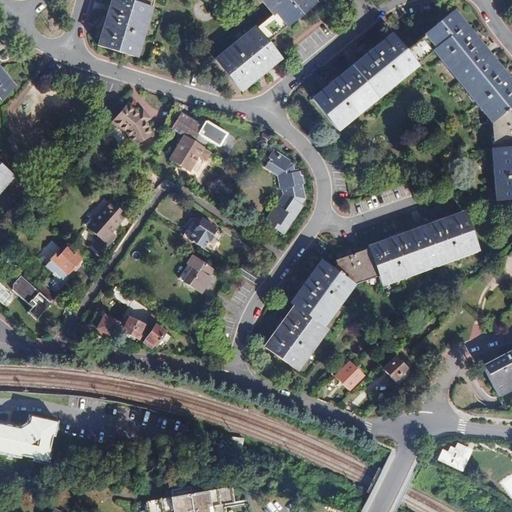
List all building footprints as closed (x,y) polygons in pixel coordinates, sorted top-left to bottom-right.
[(260,0),(267,8),(271,4),(277,12),(273,15),(256,29),(248,36),(250,39),(246,43),(241,38),(221,54),(226,59),(218,65),(239,91),(280,58),(267,42),(285,27),(286,28),(315,3),(312,0),(110,0),(97,46),(129,56),(131,47),(138,49),(146,24),(139,22),(141,16),(145,17),(148,7),(151,8),(153,0),(260,0)] [(267,8),(273,15),(277,12),(271,4),(267,8)] [(151,8),(148,7),(145,17),(141,16),(139,22),(146,24),(151,8)] [(502,190),(503,200),(508,199),(509,211),(511,210),(511,107),(511,106),(511,104),(511,83),(452,11),(423,35),(424,36),(404,51),(391,34),(311,99),(333,125),(340,119),(344,124),(364,108),(360,103),(364,99),(367,102),(375,95),(383,89),(381,85),(386,82),(390,87),(409,72),(404,66),(412,60),(416,65),(433,51),(438,47),(444,54),(439,58),(447,68),(452,64),(456,69),(453,71),(460,79),(467,88),(470,85),(474,90),(468,95),(485,115),(490,110),(496,118),(490,122),(493,149),(494,149),(495,160),(499,159),(500,166),(493,166),(495,191),(502,190)] [(248,36),(256,29),(254,27),(241,38),(246,43),(250,39),(248,36)] [(138,49),(131,47),(129,56),(135,58),(138,49)] [(444,54),(438,47),(433,51),(439,58),(444,54)] [(218,65),(226,59),(221,54),(214,60),(218,65)] [(416,65),(412,60),(404,66),(409,72),(416,66),(416,65)] [(456,69),(452,64),(447,68),(458,81),(460,79),(453,71),(456,69)] [(0,98),(14,87),(0,70),(0,98)] [(467,88),(460,79),(458,81),(468,95),(474,90),(470,85),(467,88)] [(383,89),(375,95),(377,98),(390,87),(386,82),(381,85),(383,89)] [(364,99),(360,103),(364,108),(377,98),(375,95),(367,102),(364,99)] [(149,119),(143,110),(138,113),(127,104),(112,122),(125,134),(131,147),(153,135),(145,122),(149,119)] [(496,118),(490,110),(485,115),(490,122),(496,118)] [(219,147),(226,134),(199,118),(196,123),(180,113),(171,127),(194,141),(198,135),(219,147)] [(337,130),(344,124),(340,119),(333,125),(337,130)] [(203,148),(183,136),(168,160),(189,172),(198,157),(203,148)] [(211,153),(203,148),(198,157),(206,161),(211,153)] [(495,160),(494,149),(493,149),(491,149),(493,166),(500,166),(499,159),(495,160)] [(290,162),(273,151),(268,158),(271,160),(265,168),(277,175),(280,190),(282,189),(283,195),(276,206),(275,206),(265,222),(282,234),(302,205),(301,204),(304,200),(300,185),(303,184),(301,177),(299,176),(298,172),(297,172),(296,169),(293,170),(292,165),(289,164),(290,162)] [(0,190),(13,176),(0,165),(0,190)] [(111,232),(125,215),(110,202),(87,228),(98,238),(91,247),(98,255),(106,244),(107,245),(115,235),(111,232)] [(264,347),(291,367),(296,359),(302,363),(316,343),(310,339),(315,334),(318,336),(324,328),(322,327),(320,325),(326,316),(323,314),(326,309),(332,313),(347,292),(341,288),(347,281),(353,285),(378,275),(379,279),(388,275),(390,282),(414,274),(411,267),(417,265),(419,269),(429,265),(439,261),(437,258),(443,255),(446,262),(469,254),(467,247),(475,244),(464,212),(368,247),(368,248),(335,260),(336,264),(332,270),(320,261),(289,303),(293,306),(264,347)] [(201,219),(188,239),(209,253),(223,233),(201,219)] [(475,244),(467,247),(469,254),(478,250),(475,244)] [(58,295),(58,296),(72,280),(66,274),(80,258),(67,246),(60,254),(57,251),(44,266),(54,276),(46,285),(58,295)] [(439,261),(429,265),(430,268),(446,262),(443,255),(437,258),(439,261)] [(188,266),(179,279),(200,293),(205,286),(203,285),(208,278),(213,270),(192,256),(186,264),(188,266)] [(258,275),(243,265),(238,273),(252,283),(258,275)] [(411,267),(414,274),(430,268),(429,265),(419,269),(417,265),(411,267)] [(390,282),(388,275),(379,279),(381,285),(390,282)] [(36,320),(58,295),(46,285),(42,282),(35,290),(20,276),(12,285),(12,290),(32,308),(27,312),(36,320)] [(341,288),(347,292),(353,285),(347,281),(341,288)] [(0,301),(6,307),(14,299),(0,285),(0,301)] [(126,294),(129,290),(122,285),(119,289),(126,294)] [(127,307),(132,298),(126,294),(119,289),(116,287),(110,295),(127,307)] [(320,325),(322,327),(332,313),(326,309),(323,314),(326,316),(320,325)] [(153,313),(148,321),(153,325),(159,317),(153,313)] [(118,323),(103,315),(100,321),(96,328),(111,336),(118,323)] [(128,317),(121,331),(136,339),(144,325),(128,317)] [(165,332),(155,325),(145,339),(142,343),(151,348),(152,347),(153,348),(154,346),(159,349),(162,343),(164,345),(170,336),(164,332),(165,332)] [(326,330),(324,328),(318,336),(315,334),(310,339),(316,343),(326,330)] [(511,349),(482,365),(497,394),(511,386),(511,349)] [(407,369),(395,357),(383,369),(394,381),(397,379),(399,381),(406,375),(403,373),(407,369)] [(302,363),(296,359),(291,367),(296,371),(302,363)] [(363,376),(349,362),(334,376),(349,390),(363,376)] [(498,397),(511,389),(511,386),(497,394),(498,397)] [(0,452),(5,454),(21,457),(22,454),(35,457),(34,461),(49,464),(52,449),(50,448),(53,435),(55,436),(59,421),(28,414),(27,421),(18,427),(0,422),(0,452)] [(243,439),(224,437),(224,444),(242,446),(243,439)] [(455,467),(450,450),(443,452),(447,469),(455,467)] [(234,502),(231,486),(144,501),(146,511),(225,511),(224,504),(234,502)]
